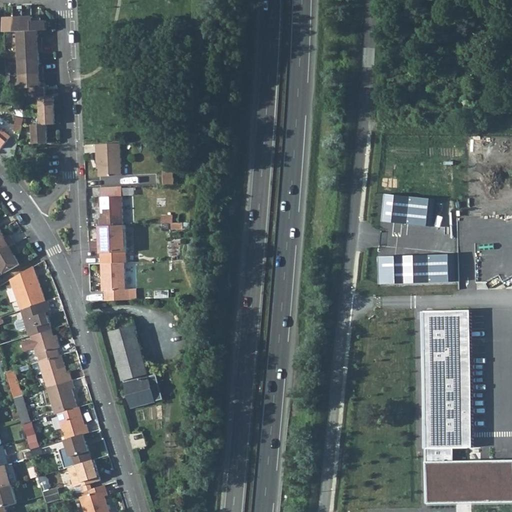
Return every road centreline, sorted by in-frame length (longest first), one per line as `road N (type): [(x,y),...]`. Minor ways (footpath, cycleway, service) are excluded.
road 1 (residential): [(326,511),(373,0)]
road 2 (trunk): [(263,511),(302,0)]
road 3 (trunk): [(271,0),(232,511)]
road 4 (residential): [(140,511),(70,288)]
road 5 (residential): [(62,0),(70,176)]
